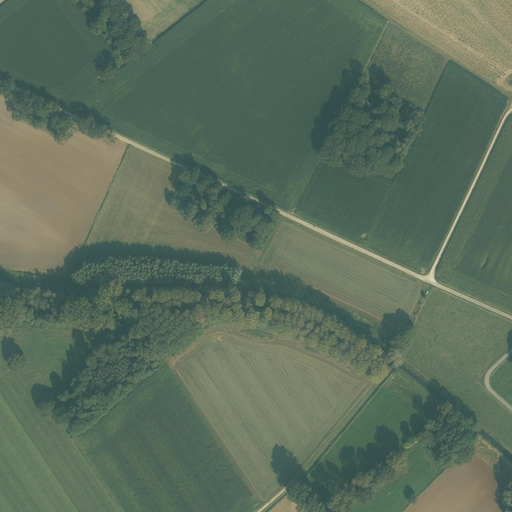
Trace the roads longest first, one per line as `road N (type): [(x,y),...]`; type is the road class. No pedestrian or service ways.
road 1 (track): [(0,81),(431,282)]
road 2 (track): [(431,282),(511,104)]
road 3 (track): [(258,511),(387,365)]
road 4 (track): [(511,98),(354,0)]
